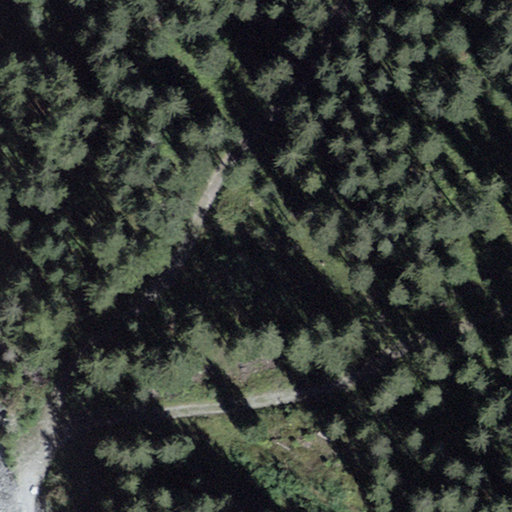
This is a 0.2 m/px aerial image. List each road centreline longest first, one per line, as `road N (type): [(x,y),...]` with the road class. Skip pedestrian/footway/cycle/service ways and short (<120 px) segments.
road 1 (track): [(0,508),(26,493),(59,391),(173,265),(221,168),(276,103),(328,0)]
road 2 (track): [(47,435),(321,391),(511,308)]
